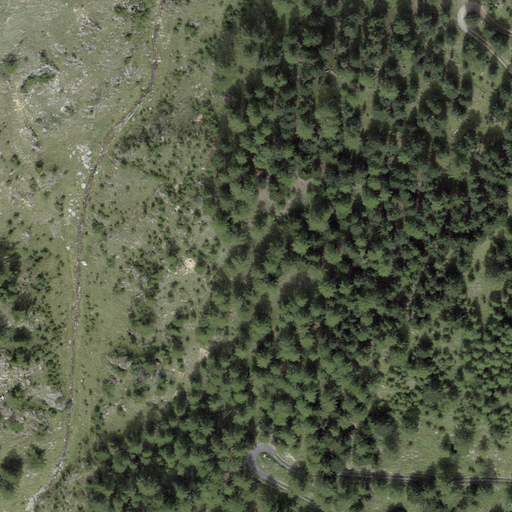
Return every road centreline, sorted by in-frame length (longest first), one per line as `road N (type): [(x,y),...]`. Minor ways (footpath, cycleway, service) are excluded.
road 1 (track): [(326,511),(265,474),(254,460),(259,448),(308,472),(511,481)]
road 2 (track): [(511,70),(464,12),(479,4),(511,34)]
